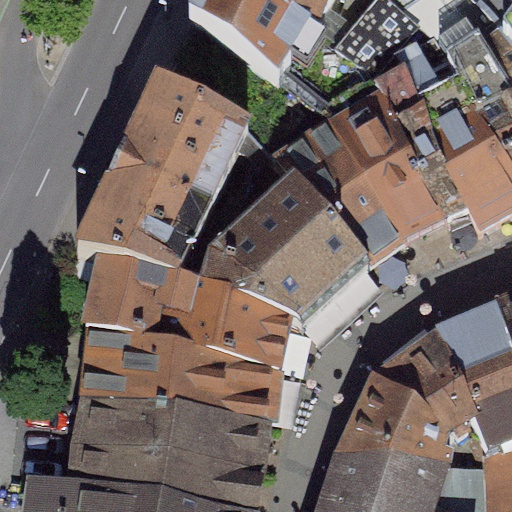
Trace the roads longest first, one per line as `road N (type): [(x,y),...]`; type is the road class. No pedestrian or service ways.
road 1 (secondary): [(61,155),(135,0)]
road 2 (secondary): [(0,284),(61,155)]
